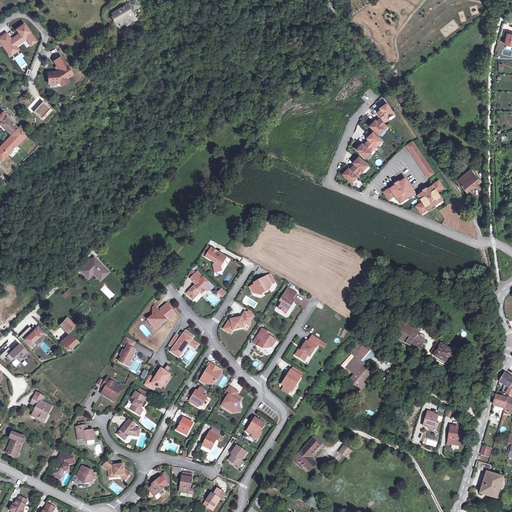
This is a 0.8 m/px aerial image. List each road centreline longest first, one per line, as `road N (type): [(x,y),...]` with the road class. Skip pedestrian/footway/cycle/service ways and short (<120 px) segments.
road 1 (residential): [(510,341),(455,511)]
road 2 (residential): [(511,252),(362,199)]
road 3 (residential): [(257,388),(208,332),(249,266)]
road 4 (residential): [(237,511),(242,485),(282,415),(257,388)]
road 5 (residential): [(362,199),(329,180),(354,121),(375,98)]
